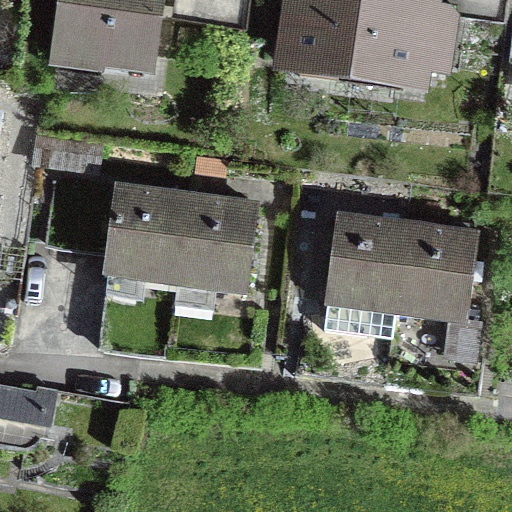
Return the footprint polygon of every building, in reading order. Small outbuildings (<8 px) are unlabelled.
[(168,0),(55,0),(47,67),(158,82),(168,0)] [(454,5),(417,0),(279,0),(268,73),(440,98),(454,5)] [(78,249),(85,187),(53,183),(46,245),(78,249)] [(109,252),(116,191),(85,187),(78,249),(109,252)] [(171,319),(175,283),(185,198),(116,191),(109,252),(102,311),(171,319)] [(260,207),(185,198),(175,283),(251,291),(260,207)] [(392,337),(395,314),(405,234),(337,226),(324,329),(392,337)] [(479,243),(405,234),(395,314),(469,323),(479,243)] [(171,319),(102,311),(98,349),(167,357),(171,319)]
